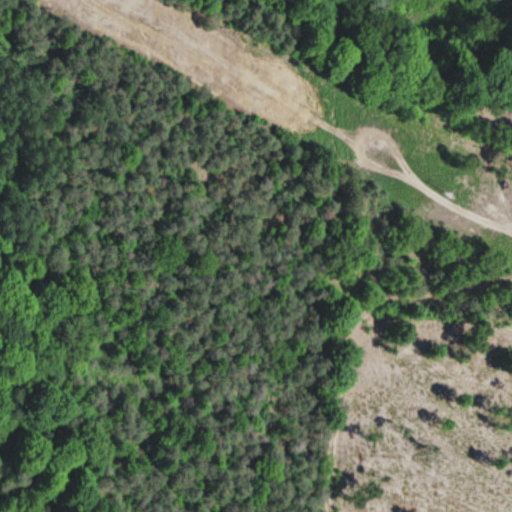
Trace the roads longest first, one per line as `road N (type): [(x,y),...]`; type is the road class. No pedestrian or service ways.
road 1 (track): [(353,140),(113,0)]
road 2 (track): [(405,173),(380,168),(355,152),(353,140),(363,129),(384,135),(405,173)]
road 3 (track): [(405,173),(461,211),(511,227)]
